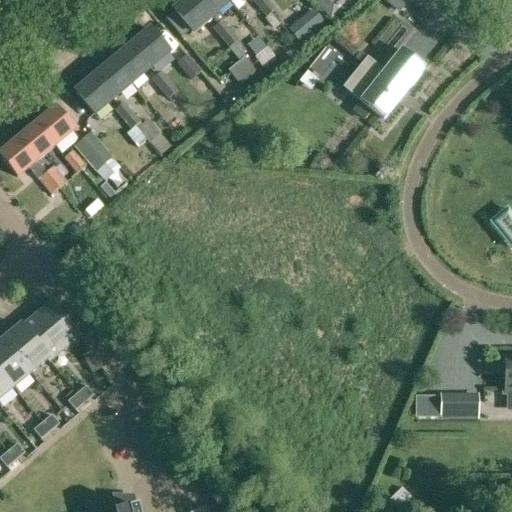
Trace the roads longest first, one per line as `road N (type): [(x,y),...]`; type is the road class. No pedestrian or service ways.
road 1 (residential): [(511,305),(465,292),(434,270),(412,233),(407,199),(409,175),(450,110),(511,57)]
road 2 (residential): [(0,107),(129,0)]
road 3 (residential): [(124,379),(36,254)]
